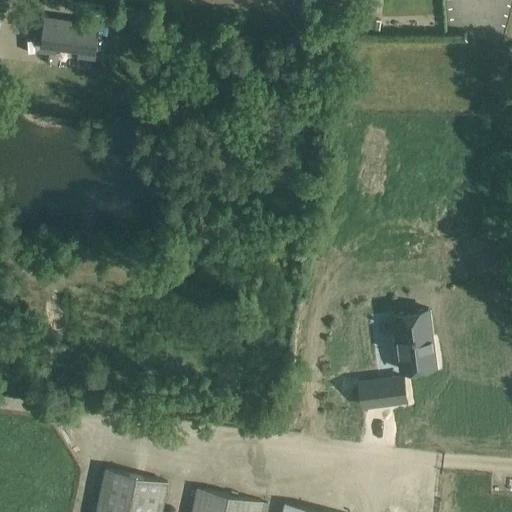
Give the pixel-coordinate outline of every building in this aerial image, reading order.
[(45,16),(41,47),(56,50),(56,44),(80,48),(79,53),(94,55),(99,24),(45,16)] [(397,335),(393,336),(395,354),(399,354),(401,369),(436,365),(433,344),(431,344),(430,337),(432,337),(428,307),(393,312),(397,335)] [(404,375),(359,380),(362,405),(407,399),(404,375)] [(160,511),(167,480),(106,467),(102,487),(99,501),(94,500),(91,511),(160,511)] [(265,511),(267,502),(254,500),(198,487),(192,511),(265,511)] [(333,511),(285,501),(282,511),(333,511)]
